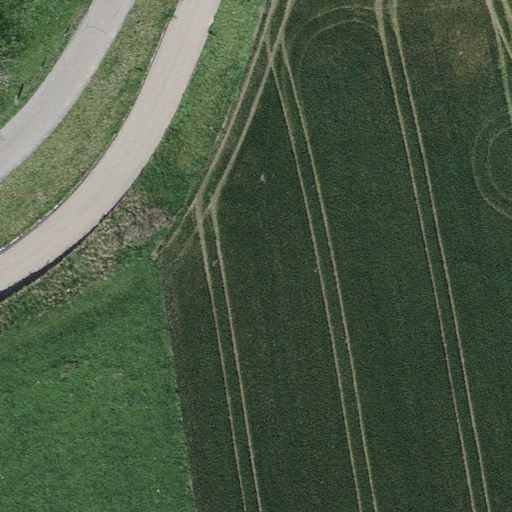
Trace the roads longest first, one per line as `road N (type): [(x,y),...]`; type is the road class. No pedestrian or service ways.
road 1 (unclassified): [(198,0),(166,84),(88,211),(0,278)]
road 2 (unclassified): [(110,0),(26,131),(0,155)]
